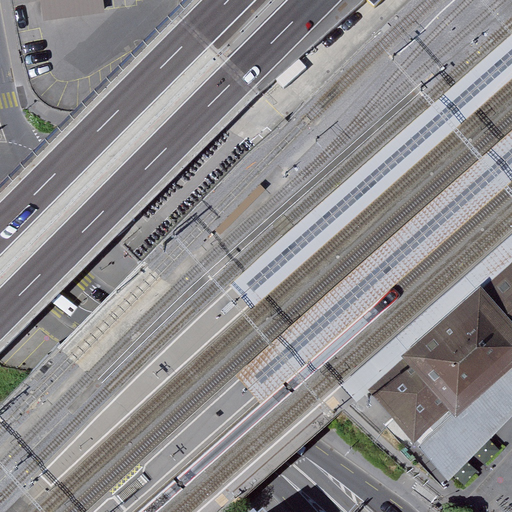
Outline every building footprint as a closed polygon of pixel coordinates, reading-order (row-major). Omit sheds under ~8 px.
[(252,305),(511,73),(511,30),(229,280),(252,305)] [(511,176),(511,127),(238,369),(261,398),(511,176)] [(511,236),(342,386),(358,404),(371,392),(407,360),(401,354),(451,310),(467,297),(483,283),(488,290),(511,268),(511,236)] [(511,268),(488,290),(483,283),(467,297),(451,310),(401,354),(407,360),(371,392),(419,447),(436,430),(452,414),(458,420),(511,371),(511,268)] [(419,447),(449,481),(511,417),(511,371),(458,420),(452,414),(419,447)]
